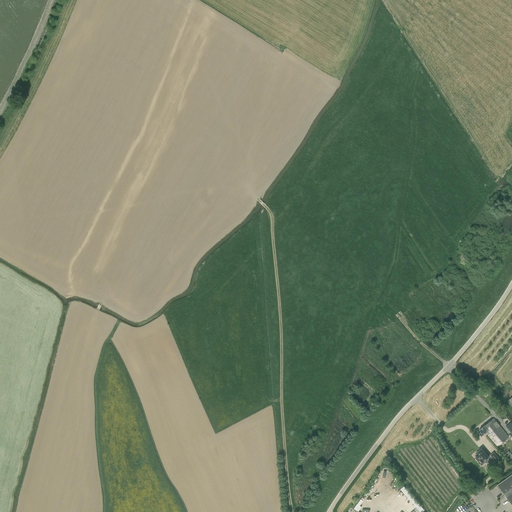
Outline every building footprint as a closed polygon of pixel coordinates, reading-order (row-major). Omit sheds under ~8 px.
[(490,437),(501,428),(493,418),(485,425),(488,430),(486,432),(490,437)] [(488,430),(485,425),(479,430),(481,431),(479,433),(481,436),(486,432),(488,430)] [(508,436),(501,428),(490,437),(497,446),(508,436)] [(488,457),(481,449),(478,451),(479,452),(476,454),(477,456),(475,458),(478,461),(480,460),(482,462),(484,461),(485,462),(488,459),(487,458),(488,457)] [(511,504),(511,473),(497,484),(511,504)] [(411,502),(415,499),(406,487),(402,490),(411,502)]
